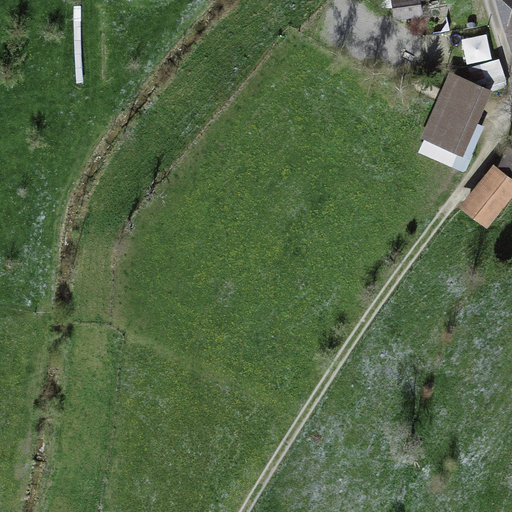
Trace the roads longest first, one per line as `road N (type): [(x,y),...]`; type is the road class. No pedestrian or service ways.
road 1 (track): [(491,141),(246,511)]
road 2 (residential): [(494,0),(505,97),(491,141)]
